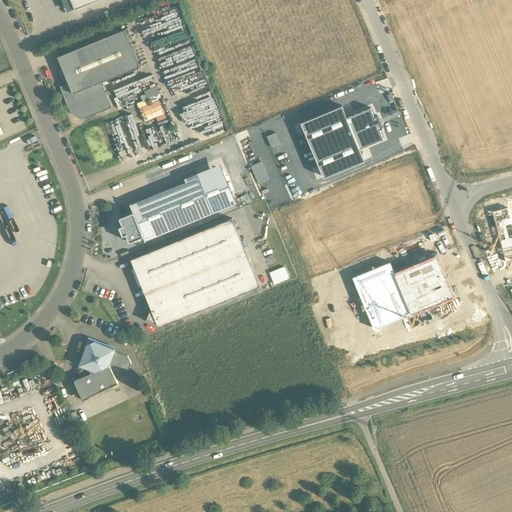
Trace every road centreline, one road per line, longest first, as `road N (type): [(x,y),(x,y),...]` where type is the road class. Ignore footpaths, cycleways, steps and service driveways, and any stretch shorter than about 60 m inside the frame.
road 1 (secondary): [(48,511),(175,465),(511,371)]
road 2 (unclassified): [(0,352),(51,314),(70,280),(79,236),(75,197),(0,11)]
road 3 (residential): [(450,200),(366,0)]
road 4 (unknown): [(76,337),(71,387),(87,407),(125,392),(133,375),(127,348),(95,335)]
road 5 (residential): [(511,354),(450,200)]
